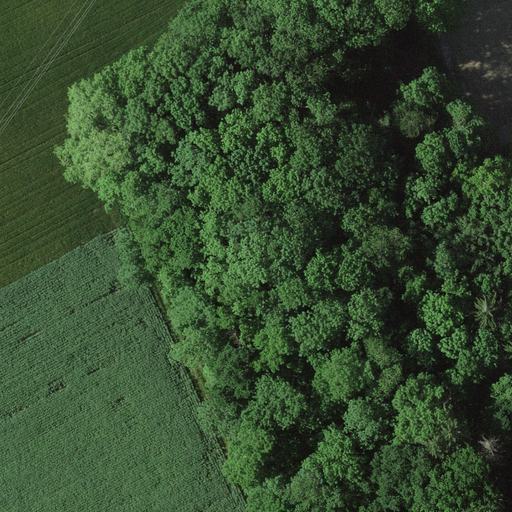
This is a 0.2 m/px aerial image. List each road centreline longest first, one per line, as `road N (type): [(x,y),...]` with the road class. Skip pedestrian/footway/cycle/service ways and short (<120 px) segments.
road 1 (track): [(286,511),(132,229),(130,115),(169,50),(237,0)]
road 2 (track): [(411,0),(511,245)]
